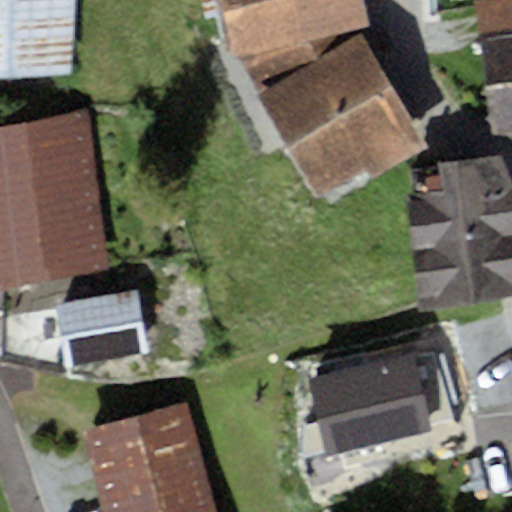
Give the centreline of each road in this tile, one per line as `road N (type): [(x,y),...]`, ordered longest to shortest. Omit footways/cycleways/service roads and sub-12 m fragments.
road 1 (track): [(511,307),(98,403),(0,385)]
road 2 (residential): [(410,0),(415,58),(434,104),(475,136),(511,151)]
